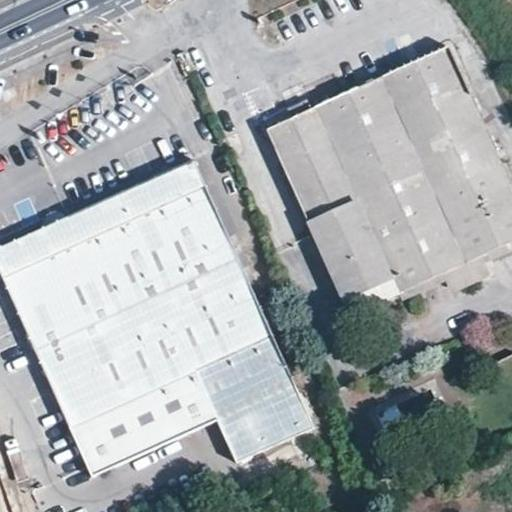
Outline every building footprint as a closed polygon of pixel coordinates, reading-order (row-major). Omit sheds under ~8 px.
[(416,284),(443,272),(489,251),(511,240),(511,184),(511,182),(473,98),(450,49),(346,95),(315,108),(359,203),(311,226),(351,313),(416,284)] [(315,108),(266,131),(311,226),(359,203),(315,108)] [(272,339),(193,162),(54,227),(0,251),(0,274),(70,430),(95,485),(220,426),(237,462),(314,428),(272,339)] [(511,251),(511,240),(489,251),(493,260),(511,251)] [(493,260),(489,251),(443,272),(449,287),(458,290),(493,275),(495,266),(493,260)] [(271,496),(261,501),(264,511),(266,511),(276,508),(271,496)]
